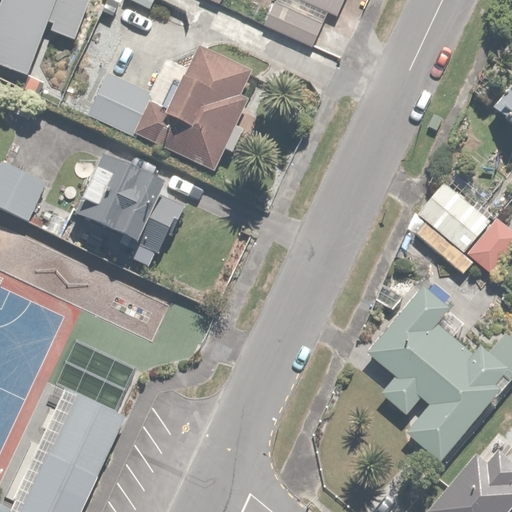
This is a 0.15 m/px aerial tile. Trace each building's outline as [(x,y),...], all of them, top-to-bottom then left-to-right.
[(88,0),(7,0),(0,19),(0,64),(29,76),(48,27),(74,37),(88,0)] [(132,0),(148,11),(155,0),(132,0)] [(344,56),(350,41),(319,28),(327,8),(339,13),(343,0),(273,0),(264,24),(344,56)] [(107,74),(87,115),(214,171),(259,69),(204,44),(195,65),(167,53),(150,93),(107,74)] [(511,86),(497,104),(511,117),(511,86)] [(104,205),(96,219),(141,242),(153,220),(177,232),(189,207),(162,193),(169,180),(124,157),(115,174),(99,166),(84,195),(104,205)] [(0,162),(0,208),(35,224),(53,183),(1,160),(0,162)] [(511,252),(511,233),(446,182),(442,179),(416,214),(425,220),(414,235),(461,271),(470,259),(493,277),(511,252)] [(430,280),(423,288),(370,350),(398,374),(383,391),(409,414),(421,399),(430,406),(407,433),(438,460),(511,374),(511,338),(504,332),(479,361),(442,329),(461,306),(430,280)] [(76,511),(124,416),(68,390),(8,511),(76,511)] [(481,456),(476,452),(428,511),(430,511),(506,511),(511,505),(511,461),(508,458),(511,452),(511,442),(500,433),(481,456)]
